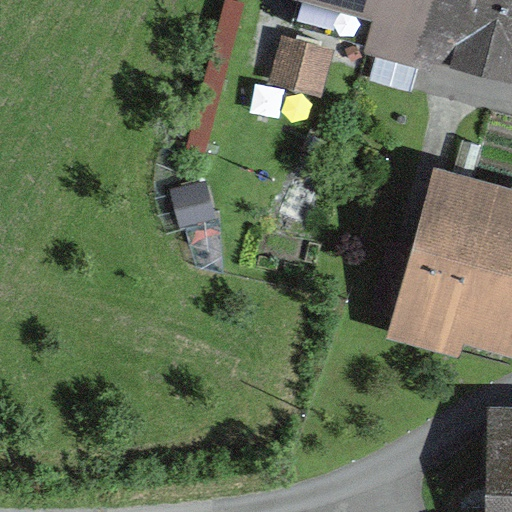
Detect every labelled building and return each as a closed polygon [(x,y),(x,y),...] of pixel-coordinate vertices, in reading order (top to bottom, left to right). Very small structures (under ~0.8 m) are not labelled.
[(380,0),(297,0),(292,23),(368,44),(380,0)] [(456,0),(380,0),(368,44),(419,59),(423,43),(452,50),(455,40),(511,56),(511,8),(483,0),(468,0),(468,3),(456,0)] [(511,0),(456,0),(468,3),(468,0),(483,0),(511,8),(511,0)] [(329,91),(337,39),(283,31),(275,83),(329,91)] [(502,329),(511,293),(511,207),(448,189),(428,257),(395,247),(379,305),(412,315),(408,329),(450,341),(456,317),(502,329)] [(467,506),(467,511),(511,511),(511,416),(504,416),(503,506),(467,506)]
